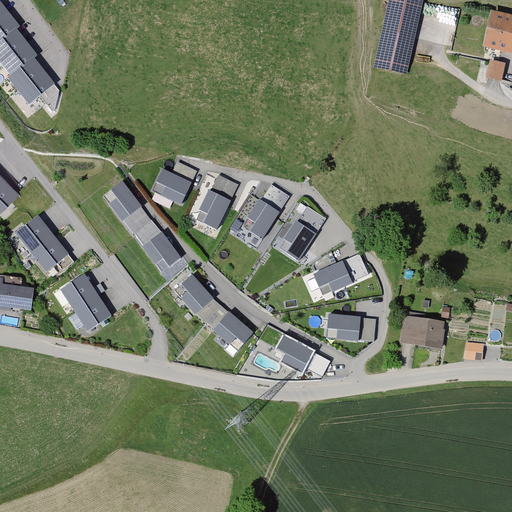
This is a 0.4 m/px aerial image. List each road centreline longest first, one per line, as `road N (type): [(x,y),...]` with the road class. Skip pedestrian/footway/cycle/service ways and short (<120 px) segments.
road 1 (residential): [(511,375),(281,395),(157,372)]
road 2 (unknown): [(180,161),(299,186),(373,260),(385,293),(382,333),(362,361),(351,361)]
road 3 (residential): [(0,126),(154,313),(157,372)]
road 4 (residential): [(157,372),(0,340)]
